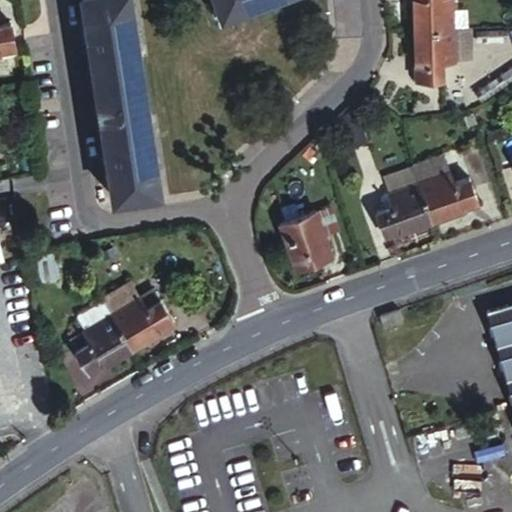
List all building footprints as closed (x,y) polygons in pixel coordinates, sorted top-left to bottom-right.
[(139,14),(136,0),(86,0),(116,196),(164,188),(159,154),(154,155),(150,121),(154,120),(143,45),(138,46),(133,15),(139,14)] [(217,0),(223,13),(259,0),(217,0)] [(412,0),(414,25),(453,24),(452,0),(412,0)] [(0,53),(21,50),(18,37),(25,35),(23,26),(17,27),(15,22),(0,24),(0,53)] [(473,52),(471,23),(453,24),(455,54),(473,52)] [(453,24),(414,25),(416,76),(444,74),(444,57),(455,56),(455,54),(453,24)] [(505,24),(476,26),(476,35),(506,34),(505,24)] [(511,68),(477,91),(482,99),(511,79),(511,68)] [(480,123),(476,109),(467,112),(472,126),(480,123)] [(448,153),(416,164),(421,180),(453,168),(448,153)] [(322,162),(305,167),(312,186),(328,181),(322,162)] [(421,180),(416,164),(388,174),(393,190),(421,180)] [(453,168),(421,180),(433,217),(480,201),(471,176),(459,180),(453,168)] [(421,180),(393,190),(391,191),(395,202),(379,208),(387,233),(433,217),(421,180)] [(289,208),(293,217),(303,213),(301,203),(289,208)] [(303,213),(293,217),(281,221),(297,265),(332,253),(316,208),(303,213)] [(73,243),(57,245),(61,272),(77,270),(73,243)] [(135,282),(108,298),(109,300),(116,312),(144,295),(135,282)] [(153,289),(144,295),(150,305),(159,299),(153,289)] [(116,312),(135,347),(178,321),(164,296),(159,299),(150,305),(144,295),(116,312)] [(116,312),(109,300),(82,315),(89,327),(116,312)] [(511,511),(511,307),(490,314),(511,391),(511,511)] [(93,372),(135,347),(116,312),(89,327),(73,337),(93,372)]
